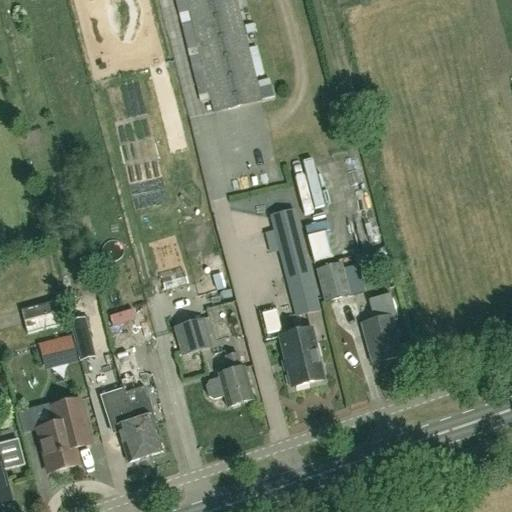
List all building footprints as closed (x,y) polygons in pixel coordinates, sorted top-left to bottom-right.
[(184,0),(213,115),(262,102),(236,0),(184,0)] [(298,316),(323,309),(295,210),(271,216),(298,316)] [(359,231),(364,252),(381,248),(376,227),(359,231)] [(324,305),(349,298),(340,265),(315,271),(324,305)] [(174,292),(191,291),(190,274),(172,276),(174,292)] [(368,301),(373,321),(362,325),(372,364),(401,356),(392,323),(397,321),(390,295),(368,301)] [(65,327),(59,302),(21,311),(27,336),(65,327)] [(212,309),(219,339),(237,335),(230,305),(212,309)] [(69,324),(79,364),(96,359),(85,319),(69,324)] [(181,356),(199,351),(212,347),(203,319),(191,323),(173,328),(181,356)] [(292,388),(323,381),(310,329),(279,337),(292,388)] [(77,363),(70,337),(37,346),(44,372),(77,363)] [(119,373),(124,388),(148,457),(164,452),(152,417),(150,418),(146,405),(141,389),(138,390),(134,379),(136,378),(136,376),(139,375),(132,348),(114,353),(119,373)] [(195,354),(183,357),(188,377),(200,373),(195,354)] [(213,402),(225,398),(228,409),(254,402),(245,370),(242,370),(238,355),(225,359),(227,364),(224,364),(226,370),(218,372),(220,380),(208,383),(205,389),(207,398),(213,402)] [(130,464),(148,457),(124,388),(98,398),(111,437),(120,434),(130,464)] [(39,431),(49,474),(80,467),(76,450),(92,446),(82,401),(52,408),(57,427),(39,431)] [(0,504),(12,501),(0,458),(0,504)]
